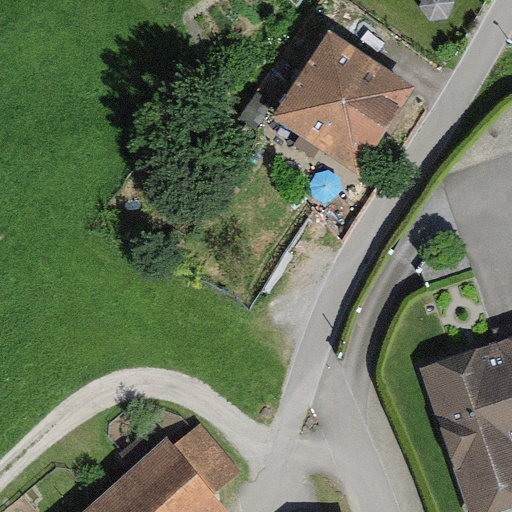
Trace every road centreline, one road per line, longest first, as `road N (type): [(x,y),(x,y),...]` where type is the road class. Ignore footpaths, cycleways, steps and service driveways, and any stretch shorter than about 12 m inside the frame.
road 1 (residential): [(312,371),(335,301),(511,4)]
road 2 (track): [(282,459),(216,408),(132,385),(109,392),(0,485)]
